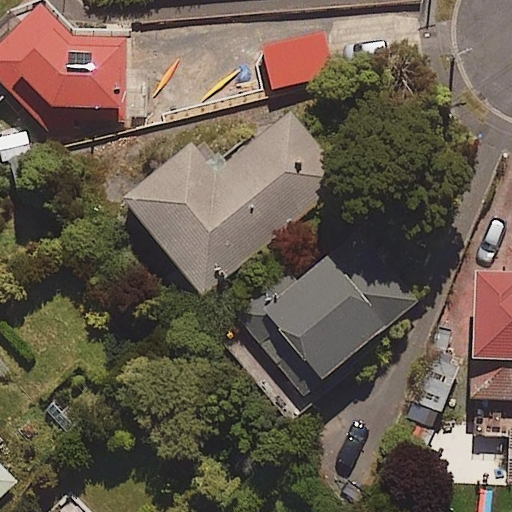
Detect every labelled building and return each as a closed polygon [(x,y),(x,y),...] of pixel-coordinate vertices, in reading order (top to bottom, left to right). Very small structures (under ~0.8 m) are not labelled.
[(0,81),(50,130),(69,111),(125,114),(130,38),(73,34),(44,7),(0,51),(0,81)] [(334,77),(325,35),(259,50),(268,92),(334,77)] [(348,186),(292,115),(224,168),(204,143),(129,202),(205,299),(348,186)] [(421,303),(360,234),(301,286),(289,273),(238,318),(253,335),(232,354),(290,419),(421,303)] [(482,276),(474,436),(511,438),(511,271),(511,277),(482,276)] [(462,365),(432,353),(414,402),(443,413),(462,365)] [(0,500),(18,482),(0,464),(0,500)] [(89,511),(73,495),(55,511),(53,511),(47,505),(39,511),(89,511)]
